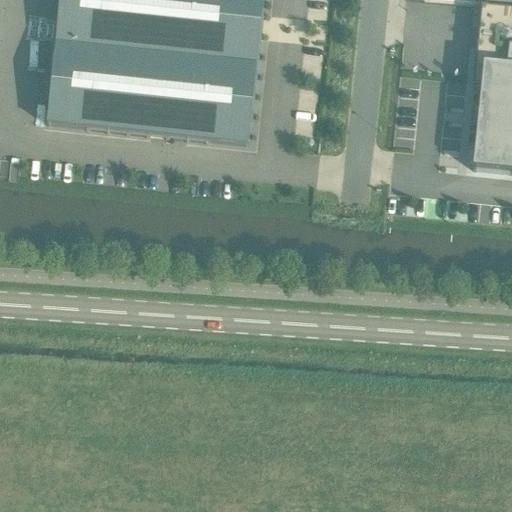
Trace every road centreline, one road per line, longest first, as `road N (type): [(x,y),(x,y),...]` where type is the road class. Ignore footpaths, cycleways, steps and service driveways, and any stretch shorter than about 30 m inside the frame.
road 1 (secondary): [(0,302),(511,340)]
road 2 (unclassified): [(355,175),(373,0)]
